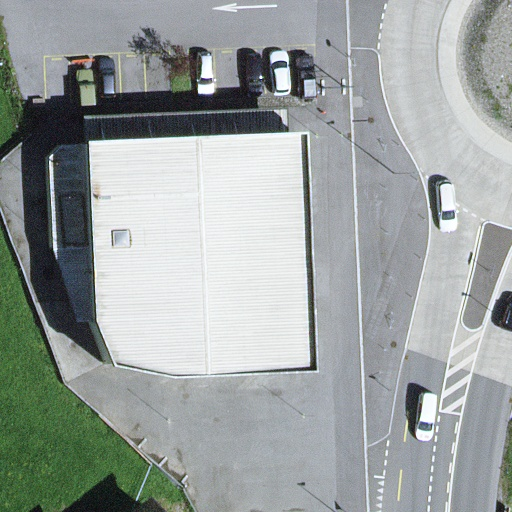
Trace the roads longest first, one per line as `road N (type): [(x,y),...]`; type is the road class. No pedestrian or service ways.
road 1 (primary): [(439,511),(466,332),(509,173)]
road 2 (primary): [(437,0),(426,38),(432,94),(462,142),(509,173)]
